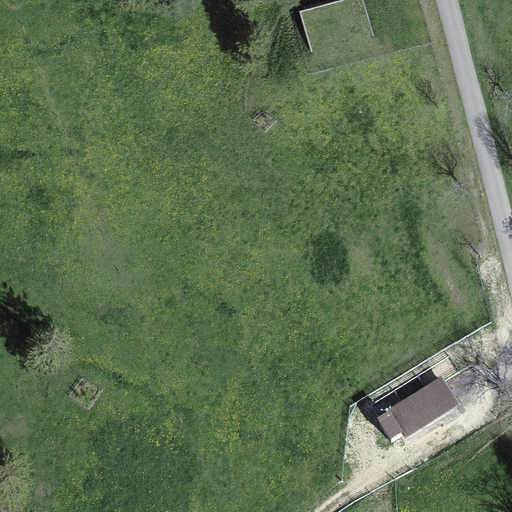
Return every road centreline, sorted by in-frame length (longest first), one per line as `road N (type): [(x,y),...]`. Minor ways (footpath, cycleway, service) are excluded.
road 1 (unclassified): [(511,253),(450,0)]
road 2 (track): [(511,359),(465,417),(323,511)]
